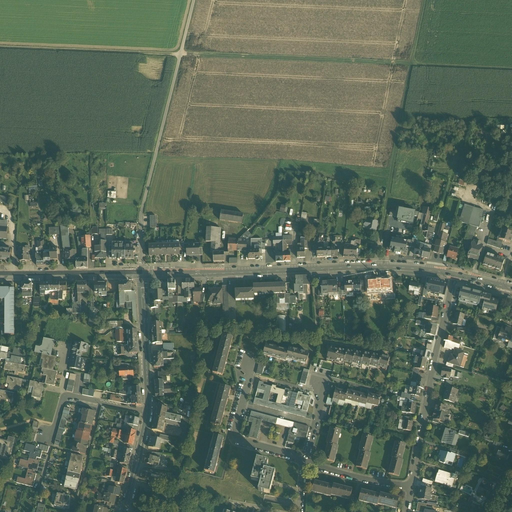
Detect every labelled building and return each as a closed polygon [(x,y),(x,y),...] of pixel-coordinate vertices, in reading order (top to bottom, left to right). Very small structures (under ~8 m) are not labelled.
[(504,195),(497,213),(504,216),(511,197),(504,195)] [(485,211),(464,205),(459,222),(476,227),(477,227),(479,218),(482,219),(485,211)] [(430,209),(423,207),(421,214),(424,215),(423,219),(422,219),(422,220),(422,219),(422,220),(420,225),(422,225),(421,231),(427,232),(428,228),(429,226),(426,226),(430,209)] [(412,211),(400,209),(397,220),(406,222),(406,223),(413,225),(415,213),(411,212),(412,211)] [(243,214),(221,211),(220,220),(242,224),(243,214)] [(366,221),(365,220),(364,225),(366,226),(367,228),(367,229),(375,231),(376,223),(372,222),(366,221)] [(69,229),(60,225),(63,248),(64,251),(71,250),(69,229)] [(469,225),(463,244),(466,245),(464,248),(470,250),(472,242),(473,243),(474,241),(475,235),(474,235),(474,234),(476,227),(469,225)] [(219,253),(220,229),(207,229),(206,242),(212,243),(211,253),(213,253),(219,253)] [(511,233),(505,231),(502,230),(499,239),(499,240),(503,241),(510,243),(511,237),(511,233)] [(247,231),(238,240),(247,240),(247,238),(248,238),(249,236),(250,235),(247,231)] [(442,234),(441,233),(440,236),(439,242),(445,244),(447,235),(442,234)] [(90,237),(82,238),(82,246),(88,246),(90,246),(90,237)] [(407,241),(392,238),(389,250),(394,251),(394,253),(400,254),(400,252),(405,253),(407,241)] [(238,240),(229,239),(228,250),(237,251),(238,240)] [(262,239),(251,240),(251,248),(248,248),(248,260),(262,259),(262,253),(262,244),(262,239)] [(496,242),(488,239),(487,245),(500,249),(502,244),(496,242)] [(238,240),(237,251),(246,251),(247,240),(238,240)] [(101,247),(95,247),(95,252),(106,253),(106,242),(101,241),(101,247)] [(445,244),(439,242),(436,241),(433,252),(443,255),(446,244),(445,244)] [(473,243),(472,242),(470,250),(468,255),(467,256),(468,258),(469,258),(477,260),(483,245),(480,245),(475,243),(473,243)] [(123,244),(115,244),(115,246),(112,246),(112,253),(112,259),(117,259),(117,260),(120,260),(120,259),(125,259),(125,246),(123,246),(123,244)] [(188,245),(188,250),(186,250),(186,255),(199,255),(199,248),(199,246),(194,246),(194,245),(188,245)] [(355,245),(351,245),(350,249),(349,249),(349,252),(350,254),(349,258),(357,258),(360,258),(360,254),(356,254),(357,249),(357,246),(355,245)] [(134,246),(125,246),(125,259),(134,259),(134,253),(135,252),(135,251),(134,250),(134,246)] [(422,246),(418,246),(416,246),(415,249),(414,255),(422,257),(423,248),(424,248),(424,247),(422,247),(422,246)] [(58,247),(49,247),(50,254),(50,258),(50,259),(58,259),(58,247)] [(10,249),(0,248),(0,259),(9,260),(10,249)] [(40,254),(40,248),(38,248),(36,248),(36,254),(36,259),(37,259),(37,266),(44,266),(44,260),(44,256),(43,256),(41,256),(41,254),(40,254)] [(424,248),(423,248),(422,257),(421,258),(429,259),(431,250),(424,248)] [(453,250),(449,249),(447,257),(455,260),(458,250),(453,248),(453,250)] [(303,249),(297,249),(297,258),(305,258),(305,250),(305,249),(303,249)] [(71,250),(64,251),(64,260),(76,259),(76,250),(71,250)] [(219,253),(213,253),(213,262),(224,261),(224,252),(219,253)] [(504,260),(487,254),(483,266),(500,271),(504,260)] [(84,259),(76,260),(76,269),(88,269),(88,259),(84,259)] [(366,280),(367,296),(392,295),(391,279),(366,280)] [(444,283),(429,280),(428,288),(427,292),(442,295),(444,283)] [(332,282),(328,282),(328,293),(328,295),(333,295),(333,293),(337,293),(337,281),(332,282)] [(360,281),(352,282),(353,292),(353,294),(360,293),(360,287),(360,281)] [(106,296),(106,282),(94,283),(94,293),(99,293),(99,294),(101,294),(101,297),(106,296)] [(130,282),(119,282),(119,292),(123,292),(125,292),(128,292),(131,292),(131,283),(130,282)] [(32,283),(22,283),(22,285),(21,285),(21,288),(22,288),(22,297),(32,297),(32,283)] [(50,283),(40,283),(40,295),(45,295),(45,292),(50,292),(50,283)] [(86,283),(77,283),(77,291),(77,294),(80,294),(87,294),(86,283)] [(274,284),(253,285),(253,289),(253,295),(275,294),(274,284)] [(285,284),(274,284),(275,294),(285,294),(285,284)] [(420,286),(410,284),(409,291),(419,293),(420,288),(420,286)] [(0,321),(5,322),(5,335),(14,335),(14,288),(0,288),(0,321)] [(482,294),(461,288),(458,300),(478,305),(479,303),(482,294)] [(201,289),(194,290),(194,292),(193,292),(193,302),(200,301),(201,301),(200,295),(201,295),(201,294),(201,289)] [(222,289),(208,289),(208,293),(208,301),(217,301),(217,304),(223,304),(222,297),(222,293),(222,289)] [(253,289),(235,290),(235,301),(254,300),(253,295),(253,289)] [(162,291),(154,291),(154,299),(154,300),(155,300),(155,302),(158,302),(160,302),(162,299),(162,291)] [(498,301),(490,299),(490,296),(482,294),(479,303),(479,305),(483,306),(481,311),(488,313),(488,312),(495,313),(497,306),(498,301)] [(135,301),(129,301),(128,296),(126,296),(126,302),(132,302),(133,320),(136,320),(135,301)] [(80,303),(75,303),(72,303),(73,314),(80,314),(80,303)] [(433,307),(428,307),(427,311),(428,311),(427,314),(427,316),(431,317),(437,318),(438,312),(437,312),(438,309),(433,308),(433,307)] [(464,315),(455,313),(453,324),(461,326),(464,315)] [(285,332),(285,316),(276,316),(277,332),(285,332)] [(161,323),(152,324),(152,335),(162,334),(161,323)] [(436,329),(428,327),(427,330),(426,334),(434,336),(436,329)] [(497,327),(493,339),(497,340),(498,337),(498,335),(499,336),(501,329),(497,327)] [(511,328),(505,327),(505,328),(502,327),(501,329),(499,336),(498,335),(498,337),(506,339),(505,340),(509,341),(510,342),(511,336),(511,329),(510,329),(511,328)] [(488,333),(475,329),(474,334),(487,338),(488,333)] [(127,337),(123,337),(123,331),(116,331),(117,342),(123,342),(126,342),(129,342),(128,339),(127,339),(127,337)] [(162,334),(152,335),(153,344),(156,344),(156,345),(159,345),(159,344),(162,343),(162,334)] [(232,338),(222,335),(217,353),(228,355),(232,338)] [(137,336),(128,337),(128,339),(129,342),(129,345),(138,345),(137,336)] [(54,340),(44,338),(43,346),(44,346),(43,349),(40,349),(41,348),(36,347),(35,353),(42,354),(50,356),(52,350),(51,350),(51,347),(52,347),(54,340)] [(451,343),(445,341),(444,348),(451,350),(452,349),(454,350),(455,348),(454,347),(455,344),(452,343),(451,343)] [(85,344),(75,342),(74,347),(73,347),(72,351),(73,351),(72,356),(80,358),(81,351),(83,352),(85,344)] [(138,345),(129,345),(129,348),(129,354),(138,353),(138,345)] [(288,351),(266,345),(263,355),(286,361),(286,360),(286,359),(288,351)] [(8,348),(1,347),(0,351),(0,358),(6,360),(7,353),(8,348)] [(15,348),(14,349),(13,354),(13,355),(10,354),(7,353),(6,357),(11,358),(11,360),(6,359),(6,360),(5,362),(20,365),(23,351),(19,350),(19,349),(15,348)] [(338,350),(329,348),(326,359),(335,362),(336,361),(338,350)] [(309,354),(289,349),(288,351),(286,359),(292,360),(306,364),(309,354)] [(347,351),(339,349),(338,350),(336,361),(344,363),(344,362),(347,351)] [(355,352),(347,350),(347,351),(344,362),(352,364),(352,363),(355,352)] [(430,352),(422,350),(420,356),(420,358),(427,359),(429,360),(430,352)] [(455,350),(452,359),(449,358),(448,363),(453,365),(460,367),(464,353),(455,350)] [(364,354),(355,352),(352,363),(360,366),(361,364),(364,354)] [(228,355),(217,353),(212,373),(222,375),(228,355)] [(372,355),(364,353),(364,354),(361,364),(369,367),(369,366),(372,355)] [(50,356),(42,354),(41,360),(44,361),(42,369),(45,369),(52,371),(54,365),(51,364),(51,361),(54,361),(55,357),(50,356)] [(380,357),(372,354),(372,355),(369,366),(377,368),(378,367),(380,357)] [(70,368),(80,370),(83,359),(80,358),(72,356),(70,368)] [(389,358),(381,356),(380,357),(378,367),(386,370),(389,358)] [(420,358),(417,357),(414,368),(424,371),(427,359),(420,358)] [(266,362),(260,360),(256,374),(262,376),(264,367),(265,368),(266,362)] [(20,365),(5,362),(4,369),(15,372),(14,374),(17,375),(18,370),(24,372),(25,366),(20,365)] [(133,368),(129,368),(124,368),(124,376),(124,377),(130,376),(133,376),(133,368)] [(52,371),(45,369),(44,376),(47,376),(45,383),(50,384),(49,385),(54,386),(57,372),(52,371)] [(451,370),(442,369),(441,376),(450,378),(451,370)] [(308,373),(303,372),(300,384),(305,385),(308,373)] [(163,382),(167,382),(166,377),(169,377),(169,375),(162,373),(158,373),(159,380),(163,380),(163,382)] [(22,380),(7,377),(6,383),(10,383),(9,389),(19,391),(22,380)] [(425,380),(417,379),(416,388),(421,389),(423,389),(425,380)] [(159,380),(154,381),(155,390),(164,390),(164,387),(163,382),(163,380),(159,380)] [(44,384),(30,381),(29,387),(34,388),(32,397),(41,399),(44,384)] [(272,387),(263,385),(264,383),(259,382),(257,390),(265,392),(263,400),(268,402),(270,393),(272,387)] [(230,388),(220,386),(215,403),(226,406),(230,388)] [(416,388),(410,386),(409,394),(408,394),(411,395),(419,396),(421,389),(416,388)] [(140,387),(131,388),(131,396),(140,395),(140,387)] [(285,389),(276,387),(276,388),(272,387),(270,393),(278,395),(276,404),(281,405),(283,396),(285,389)] [(450,388),(447,387),(443,400),(453,403),(457,390),(450,388)] [(298,394),(289,392),(289,390),(285,389),(283,396),(291,399),(289,407),(294,409),(296,400),(298,394)] [(341,391),(335,389),(333,399),(339,400),(341,391)] [(13,393),(0,390),(0,404),(5,406),(6,398),(12,400),(13,393)] [(355,392),(348,390),(347,392),(346,398),(352,400),(355,392)] [(347,392),(341,391),(339,400),(345,402),(346,398),(347,392)] [(311,398),(302,395),(302,393),(298,392),(298,394),(296,400),(304,402),(301,411),(307,412),(311,398)] [(361,394),(355,392),(352,400),(359,402),(361,394)] [(368,396),(361,394),(359,402),(366,404),(368,396)] [(374,395),(369,394),(368,396),(366,404),(372,405),(374,395)] [(140,395),(131,396),(132,405),(136,405),(141,405),(140,395)] [(380,397),(374,395),(372,405),(378,407),(380,397)] [(263,400),(261,400),(260,406),(271,409),(272,403),(268,402),(263,400)] [(407,403),(406,403),(404,402),(402,412),(414,415),(416,405),(408,403),(407,403)] [(226,406),(215,403),(210,423),(220,426),(226,406)] [(276,404),(275,403),(273,409),(284,412),(285,406),(281,405),(276,404)] [(436,404),(435,411),(444,414),(445,406),(436,404)] [(168,408),(158,406),(155,417),(165,419),(166,413),(167,413),(168,408)] [(289,407),(288,407),(287,413),(297,416),(299,410),(294,409),(289,407)] [(95,412),(83,409),(82,415),(83,415),(93,418),(93,416),(94,416),(95,412)] [(444,414),(435,411),(433,417),(433,419),(439,421),(445,422),(447,415),(444,414)] [(277,419),(251,412),(250,417),(262,421),(276,425),(277,419)] [(167,413),(166,413),(165,419),(174,422),(175,418),(176,416),(167,413)] [(93,418),(83,415),(81,423),(81,424),(92,426),(93,418)] [(139,419),(130,417),(129,424),(134,425),(137,426),(139,419)] [(165,419),(155,417),(152,430),(162,433),(164,421),(166,422),(166,423),(167,424),(174,426),(174,422),(165,419)] [(187,418),(182,417),(181,419),(180,423),(189,425),(190,421),(186,420),(187,418)] [(252,423),(248,438),(257,440),(262,421),(250,417),(248,422),(252,423)] [(67,421),(61,419),(59,428),(64,430),(67,421)] [(294,423),(277,419),(276,425),(290,428),(292,429),(294,423)] [(408,422),(404,421),(404,424),(403,430),(411,431),(412,422),(408,422)] [(92,426),(81,424),(81,423),(80,423),(78,431),(77,431),(90,434),(92,426)] [(340,430),(331,427),(326,443),(328,444),(336,446),(340,430)] [(292,429),(290,428),(286,442),(293,444),(295,436),(306,439),(308,433),(304,432),(298,430),(295,430),(292,429)] [(136,431),(127,429),(126,434),(122,433),(121,435),(135,438),(136,431)] [(90,434),(77,431),(75,439),(88,442),(90,434)] [(451,432),(446,431),(445,436),(445,437),(444,442),(442,441),(441,442),(446,443),(450,444),(450,445),(455,446),(458,436),(454,434),(453,435),(451,434),(451,432)] [(36,434),(30,433),(28,441),(34,443),(36,434)] [(135,438),(121,435),(121,438),(125,439),(124,444),(133,446),(135,438)] [(224,438),(213,435),(209,453),(219,455),(224,438)] [(373,438),(363,435),(359,451),(360,451),(368,454),(373,438)] [(0,454),(10,457),(14,439),(9,437),(7,441),(0,439),(0,454)] [(159,439),(150,437),(148,447),(159,450),(162,440),(159,439)] [(75,439),(74,444),(75,445),(74,452),(85,455),(88,442),(75,439)] [(405,444),(395,442),(391,457),(392,458),(401,460),(405,444)] [(28,458),(35,460),(36,457),(40,458),(42,451),(39,450),(35,449),(36,446),(26,443),(24,451),(30,452),(28,458)] [(336,446),(328,444),(323,459),(333,462),(337,446),(336,446)] [(132,451),(123,449),(122,454),(117,453),(117,455),(130,458),(132,451)] [(509,453),(500,449),(497,453),(498,453),(496,457),(505,462),(509,453)] [(368,454),(360,451),(356,467),(365,470),(370,454),(368,454)] [(450,454),(442,452),(441,455),(438,462),(443,464),(444,464),(452,466),(456,455),(451,453),(450,454)] [(219,455),(209,453),(204,470),(214,473),(219,455)] [(83,457),(72,455),(70,462),(81,465),(83,457)] [(130,458),(117,455),(116,458),(120,459),(120,458),(121,458),(120,463),(128,465),(130,458)] [(152,457),(146,455),(144,463),(152,465),(153,466),(153,465),(158,466),(160,459),(152,457)] [(40,462),(35,460),(28,458),(28,461),(20,459),(18,466),(28,469),(27,472),(32,473),(33,470),(37,471),(40,462)] [(268,462),(257,458),(251,480),(261,483),(258,491),(270,494),(275,473),(266,470),(268,462)] [(401,460),(392,458),(388,474),(398,476),(402,460),(401,460)] [(81,465),(70,462),(69,467),(81,470),(82,465),(81,465)] [(81,470),(69,467),(67,472),(80,475),(81,470)] [(502,470),(496,467),(496,469),(492,467),(490,471),(493,473),(492,476),(498,479),(499,476),(500,476),(502,472),(501,471),(502,470)] [(127,470),(118,468),(117,473),(113,472),(112,474),(126,477),(127,470)] [(451,474),(439,470),(438,474),(437,474),(435,480),(447,484),(447,486),(452,487),(454,479),(450,478),(451,474)] [(32,473),(27,472),(25,479),(17,476),(16,482),(33,487),(36,474),(32,473)] [(151,474),(142,472),(141,478),(149,480),(150,477),(151,474)] [(126,477),(112,474),(111,477),(116,478),(115,482),(124,484),(126,477)] [(158,479),(150,477),(149,480),(149,483),(155,485),(160,486),(165,487),(166,482),(166,481),(158,479)] [(488,482),(487,483),(486,482),(484,481),(483,481),(482,482),(482,484),(481,484),(490,489),(492,486),(490,485),(491,483),(490,483),(489,483),(488,482)] [(332,487),(314,482),(312,492),(330,496),(330,495),(332,487)] [(490,489),(481,484),(476,492),(481,495),(480,496),(484,498),(485,497),(487,498),(491,489),(490,489)] [(352,490),(333,485),(332,487),(330,495),(349,500),(352,490)] [(111,487),(109,487),(107,494),(116,496),(119,496),(120,490),(120,489),(111,487)] [(168,491),(154,488),(153,492),(152,498),(165,502),(167,495),(168,491)] [(380,495),(361,491),(358,501),(377,506),(377,504),(380,495)] [(103,493),(101,492),(100,496),(98,495),(97,500),(105,502),(110,503),(114,504),(116,496),(107,494),(103,493)] [(63,495),(57,494),(54,506),(63,508),(64,506),(68,507),(70,502),(69,502),(70,497),(65,496),(64,494),(63,495)] [(398,499),(380,494),(380,495),(377,504),(396,509),(398,499)] [(426,505),(418,503),(416,511),(417,511),(424,511),(425,511),(426,507),(426,505)]
